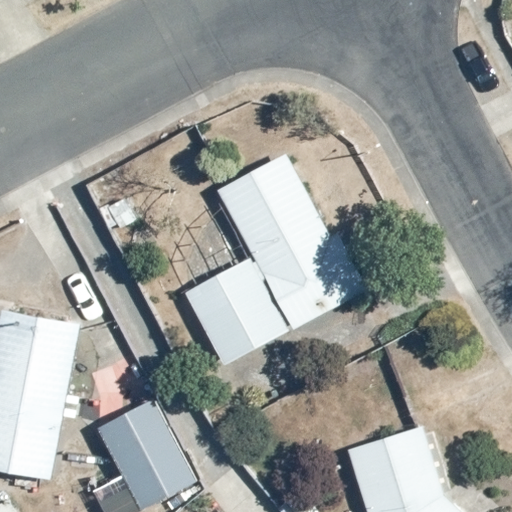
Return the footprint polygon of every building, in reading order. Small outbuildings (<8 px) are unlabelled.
[(286,153),(218,189),(294,329),(369,289),(337,231),(330,235),(286,153)] [(127,182),(94,195),(113,239),(145,226),(127,182)] [(0,309),(0,469),(50,478),(79,324),(0,309)] [(199,484),(155,398),(103,425),(146,510),(199,484)] [(422,426),(348,449),(367,511),(461,511),(443,494),(422,426)]
